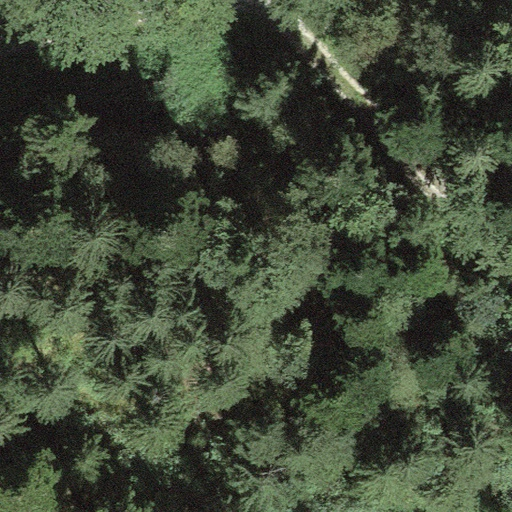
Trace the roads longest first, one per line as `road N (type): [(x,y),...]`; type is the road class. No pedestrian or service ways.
road 1 (track): [(282,0),(511,232)]
road 2 (track): [(0,39),(179,0)]
